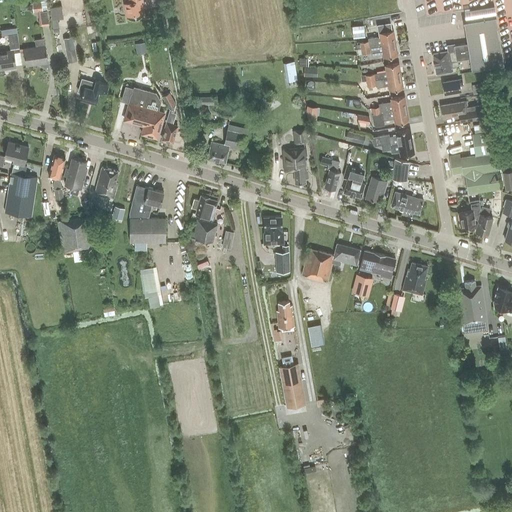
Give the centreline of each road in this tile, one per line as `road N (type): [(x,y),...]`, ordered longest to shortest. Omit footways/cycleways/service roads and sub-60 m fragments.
road 1 (tertiary): [(447,247),(0,114)]
road 2 (unclassified): [(408,0),(447,247)]
road 3 (track): [(279,407),(241,185)]
road 4 (track): [(188,169),(162,0)]
